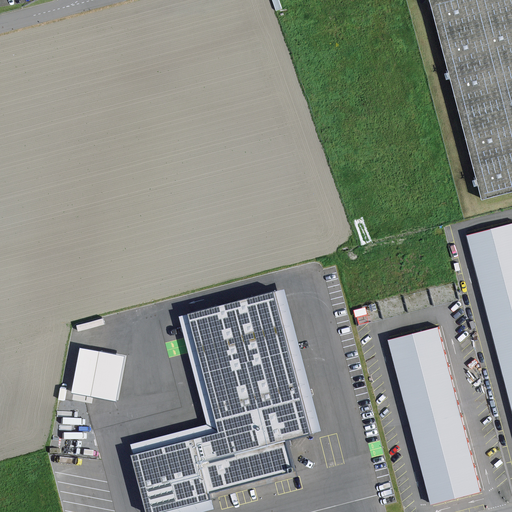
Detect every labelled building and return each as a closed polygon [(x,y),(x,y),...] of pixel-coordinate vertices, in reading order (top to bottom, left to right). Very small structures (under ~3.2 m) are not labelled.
[(511,0),(435,0),(433,1),(487,197),(511,190),(511,0)] [(511,223),(469,234),(511,402),(511,223)] [(216,427),(128,450),(144,511),(165,511),(209,501),(207,493),(282,474),(293,471),(286,443),(317,435),(280,292),(187,316),(216,427)] [(440,326),(390,339),(433,504),(483,491),(440,326)] [(81,344),(72,389),(117,398),(126,353),(81,344)]
